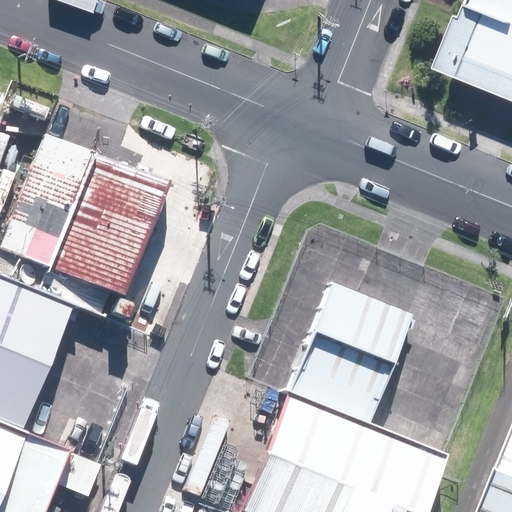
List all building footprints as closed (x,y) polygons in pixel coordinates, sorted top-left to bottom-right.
[(511,0),(472,0),(449,61),(511,85),(511,0)] [(164,193),(37,144),(0,239),(0,254),(121,301),(164,193)] [(413,511),(434,461),(364,425),(405,318),(325,285),(282,396),(272,390),(229,511),(413,511)] [(0,289),(0,433),(16,440),(66,316),(0,289)] [(0,511),(36,511),(59,458),(0,434),(0,511)] [(511,511),(511,459),(491,511),(511,511)]
